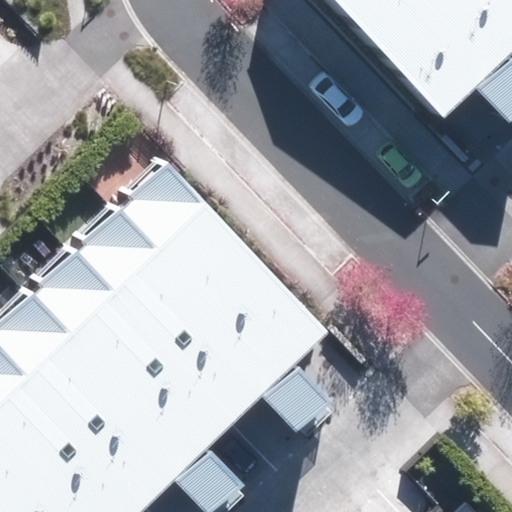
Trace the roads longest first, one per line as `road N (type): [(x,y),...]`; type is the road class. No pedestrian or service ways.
road 1 (residential): [(419,260),(177,0)]
road 2 (residential): [(238,511),(462,303)]
road 3 (residential): [(0,129),(134,0)]
road 4 (residential): [(511,172),(419,260)]
